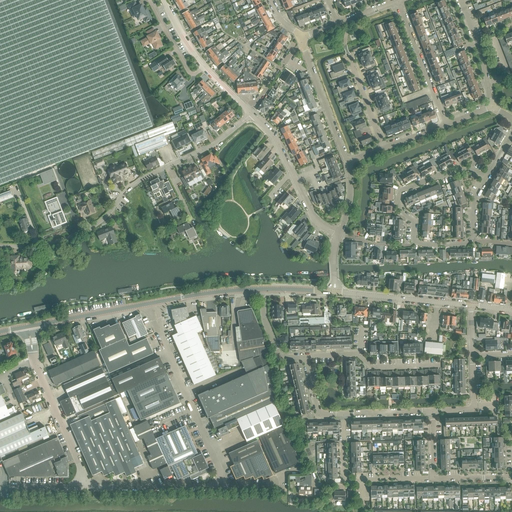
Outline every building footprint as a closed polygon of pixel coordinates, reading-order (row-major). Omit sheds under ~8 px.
[(0,0),(0,185),(153,127),(104,0),(0,0)] [(194,0),(190,0),(178,7),(181,11),(183,10),(184,11),(187,9),(187,8),(186,7),(190,5),(189,4),(195,1),(195,0),(194,0)] [(436,10),(436,11),(446,6),(445,4),(446,3),(445,0),(437,3),(438,6),(435,8),(436,10)] [(293,7),(291,2),(283,5),(286,10),(293,7)] [(135,3),(128,6),(132,14),(135,13),(138,20),(144,17),(146,22),(148,21),(149,21),(149,20),(152,19),(148,12),(145,13),(142,5),(137,8),(136,7),(137,6),(135,3)] [(263,7),(260,3),(254,7),(255,9),(246,13),(243,15),(244,17),(248,15),(263,7)] [(320,7),(317,8),(321,17),(326,15),(323,7),(322,5),(320,6),(320,7)] [(438,16),(441,14),(448,12),(447,9),(448,9),(447,6),(446,6),(436,11),(438,16)] [(254,15),(256,17),(265,12),(263,7),(248,15),(249,17),(254,15)] [(315,19),(321,17),(317,8),(312,10),(315,19)] [(189,11),(182,15),(185,19),(195,13),(198,11),(197,9),(194,11),(190,13),(189,11)] [(310,13),(307,14),(310,22),(315,19),(312,10),(312,9),(309,10),(310,13)] [(195,13),(185,19),(187,22),(197,17),(196,15),(200,12),(199,10),(198,11),(195,13)] [(506,10),(500,12),(503,20),(504,20),(506,19),(506,20),(509,18),(506,10)] [(440,21),(443,20),(450,17),(449,15),(450,14),(449,11),(448,12),(441,14),(441,15),(438,16),(440,21)] [(251,22),(252,24),(267,16),(265,12),(256,17),(257,19),(251,22)] [(500,12),(495,15),(497,22),(498,22),(500,21),(501,22),(504,20),(503,20),(500,12)] [(410,16),(413,21),(421,18),(423,18),(422,15),(419,16),(417,13),(410,16)] [(197,17),(187,22),(189,26),(204,18),(206,17),(204,14),(198,18),(197,17)] [(302,25),(304,24),(301,16),(301,14),(298,15),(299,17),(296,18),(296,19),(299,26),(299,27),(303,26),(302,25)] [(307,14),(301,16),(304,24),(310,22),(307,14)] [(495,15),(489,17),(492,24),(495,23),(495,24),(498,23),(498,22),(497,22),(495,15)] [(259,23),(260,25),(269,20),(267,16),(252,24),(254,25),(259,23)] [(443,27),(453,23),(452,23),(451,20),(453,20),(451,17),(450,17),(443,20),(445,23),(441,24),(442,27),(443,27)] [(493,25),(492,24),(489,17),(484,19),(486,26),(489,25),(489,26),(493,25)] [(204,18),(189,26),(191,30),(198,26),(201,24),(200,22),(205,20),(204,18)] [(216,18),(210,22),(210,23),(214,22),(216,26),(219,24),(216,18)] [(413,21),(415,27),(422,24),(424,24),(421,18),(413,21)] [(272,24),(269,20),(260,25),(259,26),(260,27),(259,28),(256,30),(257,32),(259,31),(272,24)] [(385,32),(395,28),(393,23),(391,23),(390,21),(381,24),(385,32)] [(445,32),(446,32),(455,29),(455,28),(454,26),(455,26),(454,22),(452,23),(453,23),(443,27),(445,32)] [(274,29),(272,24),(259,31),(261,34),(265,32),(265,31),(266,30),(267,32),(274,29)] [(415,27),(417,33),(424,30),(422,24),(415,27)] [(200,30),(194,34),(196,37),(206,32),(208,30),(207,28),(204,30),(203,28),(200,30)] [(397,34),(395,28),(388,31),(386,32),(388,38),(390,37),(397,34)] [(450,37),(457,34),(456,32),(457,31),(456,28),(455,28),(455,29),(446,32),(448,38),(450,37)] [(206,32),(196,37),(198,41),(208,36),(207,34),(211,31),(212,30),(211,29),(208,30),(206,32)] [(417,33),(419,38),(426,35),(429,34),(426,29),(424,30),(417,33)] [(152,43),(153,43),(156,49),(162,46),(159,40),(160,39),(157,32),(155,33),(153,30),(148,32),(150,36),(148,37),(149,38),(142,41),(144,45),(151,41),(152,43)] [(272,31),(270,32),(277,37),(285,42),(288,38),(287,38),(285,36),(282,34),(280,33),(278,33),(277,34),(272,31)] [(274,38),(273,40),(274,41),(283,46),(285,42),(277,37),(270,32),(268,34),(274,38)] [(399,40),(397,34),(390,37),(391,40),(388,41),(389,43),(399,40)] [(450,37),(452,42),(459,40),(458,37),(459,37),(458,34),(457,34),(450,37)] [(208,36),(198,41),(200,45),(210,39),(215,37),(214,35),(213,35),(209,38),(208,36)] [(419,38),(421,44),(428,41),(431,40),(430,37),(427,38),(426,35),(419,38)] [(210,39),(200,45),(203,49),(204,49),(205,51),(213,45),(211,41),(210,39)] [(460,39),(459,40),(452,42),(454,48),(461,46),(460,43),(461,43),(460,39)] [(273,40),(270,43),(272,44),(280,50),(283,46),(274,41),(273,40)] [(393,45),(394,48),(401,45),(399,40),(389,43),(390,46),(393,45)] [(421,44),(423,49),(430,47),(428,41),(421,44)] [(266,46),(269,48),(277,54),(280,50),(272,44),(270,43),(268,42),(266,46)] [(212,48),(206,53),(209,56),(222,45),(222,44),(221,43),(216,47),(215,46),(212,48)] [(222,45),(209,56),(211,60),(220,53),(219,51),(224,47),(222,45)] [(394,48),(396,54),(403,51),(401,45),(394,48)] [(266,52),(275,58),(277,54),(269,48),(268,50),(262,46),(261,48),(266,52)] [(423,49),(426,55),(435,51),(433,46),(430,47),(423,49)] [(359,59),(361,62),(371,58),(369,52),(371,52),(370,47),(361,51),(361,52),(360,52),(361,55),(360,56),(361,58),(359,59)] [(237,52),(233,55),(235,57),(238,55),(240,57),(243,54),(243,51),(241,48),(239,49),(237,52)] [(220,53),(211,60),(214,63),(228,52),(226,50),(222,54),(221,54),(220,53)] [(396,54),(398,59),(406,56),(403,51),(396,54)] [(426,55),(428,61),(435,58),(437,57),(435,51),(426,55)] [(457,54),(459,60),(466,57),(465,55),(466,54),(464,51),(457,54)] [(228,52),(214,63),(217,67),(223,62),(224,63),(227,61),(225,58),(230,54),(228,52)] [(251,53),(249,56),(252,58),(256,60),(268,68),(270,64),(264,60),(261,58),(260,59),(260,60),(255,56),(256,54),(252,52),(251,53)] [(272,62),(275,58),(266,52),(263,56),(266,58),(272,62)] [(167,60),(165,61),(163,58),(156,62),(156,61),(160,68),(160,67),(162,66),(166,71),(166,70),(169,68),(169,69),(173,67),(172,66),(175,64),(176,65),(176,64),(174,62),(175,62),(173,58),(172,59),(171,56),(171,57),(167,60),(167,59),(167,60)] [(397,60),(399,65),(400,65),(408,62),(406,56),(398,59),(397,60)] [(459,60),(461,66),(468,63),(467,60),(468,60),(467,57),(466,57),(459,60)] [(252,58),(250,60),(257,64),(257,65),(256,66),(259,68),(265,72),(268,68),(256,60),(252,58)] [(372,62),(371,58),(361,62),(362,65),(363,65),(364,67),(365,67),(366,70),(377,66),(375,61),(372,62)] [(428,61),(430,66),(437,63),(435,58),(428,61)] [(155,62),(149,66),(153,70),(158,67),(155,62)] [(401,67),(403,70),(410,68),(408,62),(400,65),(399,65),(400,68),(401,67)] [(461,66),(463,71),(470,69),(470,68),(469,66),(470,65),(469,62),(468,63),(461,66)] [(225,65),(220,70),(224,74),(223,73),(224,72),(231,65),(230,63),(227,66),(225,65)] [(430,66),(432,72),(439,69),(437,63),(430,66)] [(238,71),(229,80),(233,83),(233,82),(236,80),(238,77),(239,76),(237,75),(239,73),(245,67),(245,64),(243,66),(239,69),(238,71)] [(250,64),(249,67),(263,76),(265,72),(259,68),(256,66),(255,65),(254,67),(250,64)] [(345,70),(342,64),(333,67),(334,72),(330,74),(332,79),(343,75),(342,71),(345,70)] [(224,72),(223,73),(224,74),(226,77),(234,68),(233,66),(231,65),(224,72)] [(249,67),(246,65),(246,68),(247,69),(252,72),(252,71),(255,73),(254,75),(260,79),(263,76),(249,67)] [(234,68),(226,77),(229,80),(238,71),(239,69),(236,66),(234,68)] [(403,70),(405,76),(412,73),(410,68),(403,70)] [(463,71),(465,77),(472,74),(471,71),(472,71),(471,68),(470,68),(470,69),(463,71)] [(432,72),(434,77),(444,74),(443,72),(441,71),(440,72),(439,69),(432,72)] [(367,80),(369,83),(379,80),(378,76),(380,75),(378,70),(374,71),(373,70),(367,73),(369,77),(368,77),(369,80),(367,80)] [(282,79),(282,80),(288,85),(288,84),(292,86),(297,79),(294,77),(293,77),(294,76),(287,72),(283,79),(282,79)] [(296,74),(301,88),(308,85),(306,79),(305,80),(302,72),(299,73),(296,74)] [(403,77),(405,82),(414,79),(412,73),(405,76),(403,77)] [(467,82),(468,82),(475,80),(474,79),(474,77),(475,77),(473,73),(472,74),(465,77),(467,80),(465,80),(466,83),(467,82)] [(177,74),(169,83),(172,85),(171,86),(174,88),(177,90),(178,89),(180,91),(185,86),(183,84),(185,82),(182,80),(183,79),(180,76),(179,77),(177,74)] [(254,77),(248,74),(249,83),(250,83),(251,94),(255,93),(258,92),(257,89),(259,89),(258,86),(257,86),(257,83),(257,82),(255,83),(254,81),(252,80),(254,77)] [(445,76),(444,74),(434,77),(436,83),(440,82),(440,84),(444,82),(443,80),(442,77),(445,76)] [(340,86),(336,88),(339,93),(346,90),(345,88),(351,86),(348,79),(346,80),(345,78),(340,79),(341,82),(339,83),(340,86)] [(405,82),(407,88),(416,84),(414,79),(405,82)] [(468,82),(470,88),(477,85),(476,83),(477,82),(475,79),(474,79),(475,80),(468,82)] [(195,95),(196,94),(206,83),(203,80),(196,87),(198,88),(196,90),(196,89),(193,92),(195,95)] [(381,85),(379,80),(369,83),(370,87),(371,86),(372,89),(373,88),(374,91),(380,89),(379,86),(381,85)] [(201,94),(202,94),(209,86),(206,83),(196,94),(198,96),(200,93),(202,90),(204,91),(201,94)] [(237,88),(236,88),(236,91),(237,91),(238,95),(241,94),(241,95),(246,94),(244,83),(236,83),(237,88)] [(419,90),(416,84),(407,88),(408,91),(410,90),(411,93),(419,90)] [(299,89),(301,94),(310,91),(308,85),(301,88),(302,88),(299,89)] [(470,88),(472,93),(479,91),(478,88),(479,88),(478,85),(477,85),(470,88)] [(213,90),(209,86),(202,94),(203,95),(200,99),(202,101),(213,90)] [(265,99),(257,110),(261,113),(261,112),(265,115),(270,107),(271,108),(273,104),(276,100),(275,100),(273,98),(272,98),(274,96),(277,92),(272,89),(268,95),(270,96),(267,100),(265,99)] [(216,93),(213,90),(202,101),(204,103),(207,99),(208,101),(216,93)] [(346,90),(339,93),(341,99),(343,98),(346,104),(347,104),(353,102),(353,101),(354,101),(353,98),(355,97),(353,91),(347,93),(346,90)] [(457,94),(454,95),(457,102),(463,100),(460,93),(459,90),(456,91),(457,94)] [(480,90),(479,91),(472,93),(474,99),(481,97),(480,94),(481,94),(480,90)] [(301,95),(303,100),(313,96),(310,91),(301,94),(301,95)] [(375,102),(377,105),(387,101),(386,97),(388,97),(386,91),(376,95),(377,98),(376,99),(377,101),(375,102)] [(451,104),(448,96),(448,95),(441,97),(444,105),(445,105),(446,107),(446,106),(446,107),(449,106),(449,105),(451,104)] [(457,102),(454,95),(451,96),(451,95),(448,96),(451,104),(457,102)] [(303,100),(305,105),(315,102),(313,96),(303,100)] [(388,105),(387,101),(377,105),(378,108),(379,108),(380,110),(381,110),(382,113),(393,109),(391,104),(388,105)] [(184,105),(186,111),(194,108),(191,102),(184,105)] [(305,112),(306,114),(313,112),(312,110),(317,108),(315,102),(305,105),(305,106),(307,112),(305,112)] [(361,109),(360,106),(358,106),(357,104),(354,105),(353,102),(346,104),(347,108),(349,107),(352,115),(353,115),(353,116),(358,114),(358,113),(361,112),(360,110),(361,109)] [(223,107),(221,109),(230,119),(231,118),(232,118),(234,117),(234,116),(229,109),(227,111),(223,107)] [(428,113),(427,113),(430,120),(436,118),(433,111),(430,112),(428,107),(426,108),(428,113)] [(194,108),(187,111),(189,116),(196,114),(194,108)] [(274,122),(283,111),(279,108),(278,110),(274,115),(274,116),(271,120),(274,122)] [(228,121),(230,119),(221,109),(219,110),(223,114),(220,117),(225,123),(226,122),(226,123),(227,122),(228,121)] [(287,115),(283,111),(274,122),(277,125),(279,122),(281,120),(282,121),(286,115),(287,115)] [(313,122),(319,120),(317,114),(314,115),(313,112),(306,114),(307,118),(311,117),(313,122)] [(209,114),(211,117),(220,127),(222,126),(224,125),(224,124),(219,117),(217,119),(211,113),(209,114)] [(427,113),(422,115),(424,122),(430,120),(427,113)] [(421,114),(415,116),(418,122),(418,124),(424,122),(422,115),(421,114)] [(413,127),(418,124),(418,122),(415,116),(415,115),(407,118),(409,125),(412,124),(413,127)] [(202,123),(195,127),(196,128),(197,131),(198,133),(201,140),(204,139),(204,140),(206,139),(206,138),(207,138),(205,134),(207,133),(205,128),(208,127),(207,125),(203,116),(199,117),(202,123)] [(218,129),(220,127),(211,117),(210,118),(213,122),(210,125),(216,131),(216,130),(217,131),(219,129),(218,129)] [(410,128),(409,125),(407,118),(406,117),(400,119),(401,122),(404,129),(406,128),(406,129),(410,128)] [(354,132),(355,136),(361,134),(359,130),(366,127),(365,123),(364,123),(364,122),(363,121),(364,121),(363,119),(356,122),(353,123),(356,131),(354,132)] [(173,123),(173,122),(147,132),(150,139),(135,145),(139,155),(168,145),(165,136),(176,132),(173,123)] [(401,122),(396,124),(399,132),(402,131),(402,130),(404,129),(401,122)] [(391,134),(393,133),(390,126),(389,124),(383,126),(385,131),(384,131),(386,134),(387,136),(391,135),(391,134)] [(396,124),(390,126),(393,133),(395,133),(399,132),(396,124)] [(281,129),(283,135),(290,132),(289,129),(291,128),(289,125),(287,126),(281,129)] [(313,129),(315,134),(323,131),(321,125),(315,128),(313,129)] [(495,132),(493,136),(502,141),(505,136),(501,133),(503,131),(499,128),(495,129),(494,131),(495,132)] [(197,131),(191,134),(192,136),(196,143),(197,143),(199,142),(201,140),(198,133),(197,131)] [(147,132),(92,153),(95,160),(135,145),(150,139),(147,132)] [(283,135),(286,140),(292,137),(294,137),(296,135),(295,133),(291,135),(290,132),(283,135)] [(362,137),(361,134),(355,136),(357,140),(360,139),(362,146),(372,142),(371,139),(371,138),(370,137),(370,136),(369,135),(362,137)] [(184,145),(190,142),(187,135),(173,141),(174,144),(176,143),(178,146),(183,143),(184,145)] [(318,143),(318,145),(328,141),(325,136),(319,138),(320,142),(318,143)] [(489,138),(488,141),(489,144),(491,148),(494,146),(495,144),(499,146),(502,141),(493,136),(491,140),(489,138)] [(286,140),(288,146),(295,142),(294,140),(295,139),(294,137),(292,137),(286,140)] [(483,142),(478,145),(483,153),(489,150),(486,145),(489,144),(488,141),(486,138),(482,140),(483,142)] [(288,146),(291,151),(297,148),(295,142),(288,146)] [(463,150),(460,152),(465,160),(470,157),(468,152),(470,151),(469,148),(467,145),(464,147),(465,148),(463,149),(463,150)] [(471,146),(469,148),(470,151),(472,153),(475,152),(477,156),(483,153),(478,145),(475,147),(474,145),(471,146)] [(260,149),(260,148),(258,147),(255,150),(254,150),(254,151),(253,151),(253,152),(252,153),(260,160),(259,162),(270,150),(265,146),(261,151),(260,150),(260,149)] [(293,156),(295,155),(300,153),(301,152),(299,147),(297,148),(291,151),(293,156)] [(295,155),(297,161),(304,158),(304,157),(306,157),(303,151),(301,152),(300,153),(295,155)] [(459,163),(465,160),(460,152),(454,155),(453,153),(452,151),(450,152),(453,158),(454,161),(457,159),(459,163)] [(156,159),(159,157),(157,152),(151,154),(153,157),(145,161),(148,169),(156,165),(155,165),(158,163),(156,159)] [(450,160),(453,158),(450,152),(449,153),(446,154),(447,156),(442,159),(447,167),(453,164),(450,160)] [(270,153),(257,167),(261,171),(259,173),(262,175),(263,175),(264,174),(273,164),(269,160),(273,156),(270,153)] [(204,162),(201,164),(205,171),(207,175),(211,173),(209,169),(215,166),(220,163),(216,156),(213,158),(211,155),(203,160),(204,162)] [(326,168),(329,167),(336,164),(334,158),(333,158),(333,156),(318,161),(319,165),(324,163),(326,168)] [(304,158),(297,161),(300,166),(308,162),(306,157),(304,157),(304,158)] [(433,158),(431,160),(435,165),(436,168),(439,166),(441,171),(447,167),(442,159),(436,162),(435,160),(435,161),(433,158)] [(432,167),(435,165),(431,160),(428,161),(423,164),(424,166),(429,175),(434,171),(432,167)] [(110,168),(111,169),(108,170),(111,178),(114,184),(121,181),(119,175),(123,173),(124,174),(125,175),(126,175),(127,174),(128,173),(127,172),(128,171),(125,163),(115,167),(114,166),(113,166),(112,166),(111,167),(110,168)] [(329,167),(331,173),(339,170),(336,164),(329,167)] [(502,165),(499,170),(506,174),(510,176),(511,174),(507,171),(509,169),(502,165)] [(184,177),(181,178),(186,188),(188,187),(189,186),(187,183),(201,176),(203,179),(205,178),(201,171),(199,171),(196,166),(192,168),(191,166),(181,171),(182,172),(184,177)] [(423,178),(429,175),(424,166),(422,168),(421,166),(417,167),(415,169),(417,173),(416,173),(418,175),(421,173),(423,178)] [(410,172),(406,174),(411,182),(416,179),(414,174),(416,173),(417,173),(415,169),(413,167),(410,169),(408,170),(410,172)] [(276,181),(282,174),(276,169),(273,173),(270,171),(263,179),(268,183),(269,181),(273,185),(276,181)] [(53,170),(40,174),(44,185),(57,180),(53,170)] [(341,176),(339,170),(331,173),(333,178),(326,181),(327,184),(335,181),(335,179),(341,176)] [(499,170),(496,176),(503,179),(507,182),(508,179),(504,177),(506,174),(499,170)] [(394,177),(396,177),(396,176),(393,171),(390,172),(389,174),(380,174),(379,183),(392,183),(392,177),(394,177)] [(405,185),(411,182),(406,174),(401,177),(399,175),(396,176),(396,177),(399,182),(402,180),(405,185)] [(496,176),(493,181),(500,185),(503,179),(496,176)] [(158,178),(150,182),(152,185),(151,186),(153,190),(154,190),(157,197),(160,195),(162,198),(164,203),(169,201),(166,196),(165,194),(169,192),(169,191),(171,194),(173,198),(176,197),(176,196),(174,192),(172,189),(168,181),(165,183),(163,180),(160,181),(158,178)] [(337,185),(338,187),(339,187),(340,190),(343,189),(340,181),(334,183),(335,186),(337,185)] [(452,189),(460,186),(457,181),(450,184),(448,185),(450,190),(452,189)] [(493,181),(490,186),(497,190),(500,185),(493,181)] [(382,190),(382,195),(392,195),(393,189),(388,189),(388,186),(380,185),(380,190),(382,190)] [(433,188),(436,195),(437,197),(443,195),(442,193),(439,185),(433,188)] [(452,189),(454,195),(462,192),(460,186),(452,189)] [(490,186),(487,191),(494,195),(497,190),(490,186)] [(203,194),(206,197),(212,190),(211,189),(208,187),(203,194)] [(334,189),(334,190),(337,198),(342,196),(340,190),(339,187),(338,187),(334,189)] [(433,188),(428,190),(431,197),(432,200),(437,198),(437,197),(436,195),(433,188)] [(318,205),(323,203),(320,196),(319,194),(315,196),(314,194),(316,193),(315,190),(309,193),(314,203),(317,202),(318,205)] [(329,192),(330,194),(333,202),(338,200),(337,198),(334,190),(329,192)] [(428,190),(422,192),(425,200),(431,197),(428,190)] [(10,191),(0,194),(0,202),(13,198),(10,191)] [(496,196),(494,195),(487,191),(484,197),(491,201),(493,202),(496,196)] [(422,192),(416,194),(419,202),(420,202),(425,200),(422,192)] [(464,198),(462,192),(454,195),(457,201),(464,198)] [(413,196),(411,196),(414,204),(415,206),(420,203),(420,202),(419,202),(416,194),(416,193),(412,194),(413,196)] [(325,194),(320,196),(323,203),(324,205),(328,204),(325,196),(325,194)] [(330,194),(325,196),(328,204),(329,205),(334,203),(333,202),(330,194)] [(293,201),(294,200),(289,196),(288,197),(287,196),(286,197),(284,195),(277,203),(280,206),(283,203),(288,207),(293,202),(293,201)] [(380,199),(379,203),(387,204),(387,201),(392,201),(392,195),(382,195),(382,199),(380,199)] [(408,206),(414,204),(411,196),(410,195),(407,196),(407,198),(405,199),(406,200),(404,201),(406,207),(408,206)] [(51,201),(46,203),(47,205),(49,211),(51,215),(52,215),(55,221),(53,222),(54,227),(60,225),(61,225),(63,224),(64,224),(63,223),(66,222),(63,214),(60,206),(57,197),(51,200),(51,201)] [(465,200),(464,198),(457,201),(455,201),(457,207),(456,207),(456,208),(462,208),(467,208),(465,204),(466,203),(467,202),(466,200),(465,200)] [(83,204),(78,206),(81,211),(85,210),(87,215),(95,212),(93,208),(94,208),(94,207),(93,205),(92,204),(90,200),(82,203),(83,204)] [(174,218),(181,215),(178,207),(175,208),(172,203),(162,208),(164,214),(170,211),(174,218)] [(387,207),(387,204),(379,203),(379,208),(381,208),(381,213),(392,213),(392,207),(387,207)] [(293,220),(300,212),(295,208),(289,215),(286,213),(281,218),(287,223),(289,225),(293,220)] [(23,233),(30,230),(29,226),(30,226),(26,216),(19,218),(23,233)] [(392,226),(394,226),(403,226),(404,221),(401,221),(402,217),(392,217),(392,220),(392,226)] [(190,240),(197,236),(193,228),(191,229),(188,223),(177,229),(180,234),(186,231),(190,240)] [(290,235),(293,233),(299,238),(307,228),(301,223),(297,228),(293,225),(287,233),(290,235)] [(369,236),(375,236),(376,227),(375,227),(375,224),(370,224),(367,224),(367,231),(370,231),(369,236)] [(376,227),(375,236),(381,237),(381,232),(384,233),(385,231),(387,231),(387,228),(385,228),(385,226),(381,225),(376,225),(376,227)] [(110,245),(118,242),(115,235),(112,227),(98,233),(100,240),(107,237),(110,245)] [(403,238),(403,232),(394,232),(392,232),(391,237),(391,240),(400,241),(400,238),(403,238)] [(306,234),(302,239),(305,242),(305,243),(307,244),(305,247),(306,247),(306,248),(306,249),(307,250),(307,251),(307,252),(307,253),(310,254),(311,252),(314,254),(317,249),(320,250),(321,243),(316,241),(315,243),(312,242),(315,237),(311,235),(310,236),(306,234)] [(350,243),(346,243),(346,250),(355,251),(357,251),(357,248),(357,243),(357,242),(355,242),(350,242),(350,243)] [(496,247),(496,255),(499,255),(498,258),(503,258),(503,255),(507,255),(511,255),(511,250),(511,247),(508,248),(508,247),(496,247)] [(482,258),(493,258),(493,255),(492,255),(492,249),(481,250),(482,258)] [(345,255),(344,256),(344,257),(345,258),(346,258),(347,258),(347,260),(350,260),(355,260),(355,252),(361,252),(361,251),(357,251),(355,251),(346,250),(346,255),(345,255)] [(372,253),(371,260),(374,260),(380,261),(380,259),(379,259),(380,251),(375,250),(374,253),(372,253)] [(408,251),(408,258),(414,258),(414,262),(417,262),(417,253),(415,253),(415,251),(413,251),(413,250),(408,250),(408,251)] [(472,250),(461,250),(461,256),(472,255),(472,257),(472,259),(476,259),(478,259),(478,253),(476,253),(472,253),(472,250)] [(398,257),(398,263),(400,263),(400,261),(406,260),(406,258),(408,258),(408,251),(400,251),(400,257),(398,257)] [(418,253),(417,253),(417,262),(420,262),(420,257),(426,257),(426,251),(418,251),(418,253)] [(433,251),(426,251),(426,257),(426,258),(426,262),(428,262),(428,258),(435,258),(435,254),(433,254),(433,251)] [(384,255),(384,263),(387,263),(387,260),(396,260),(396,263),(398,263),(398,257),(398,255),(396,255),(396,252),(386,252),(386,255),(384,255)] [(27,268),(31,268),(30,258),(19,258),(19,257),(12,257),(12,269),(11,269),(11,273),(20,272),(19,267),(27,267),(27,268)] [(496,276),(490,275),(482,274),(481,282),(495,284),(495,288),(503,289),(505,274),(497,273),(496,276)] [(361,286),(366,286),(367,277),(366,277),(363,277),(363,275),(358,274),(358,275),(358,277),(358,278),(357,285),(361,285),(361,286)] [(366,275),(366,277),(367,277),(366,286),(373,287),(377,287),(378,279),(374,278),(370,278),(370,275),(366,275)] [(402,287),(403,277),(397,277),(396,280),(390,280),(389,290),(397,290),(398,287),(402,287)] [(417,291),(418,281),(412,280),(411,284),(405,283),(404,292),(413,293),(414,291),(417,291)] [(313,304),(312,305),(311,305),(311,306),(302,306),(302,313),(318,313),(318,305),(316,305),(315,304),(314,304),(313,304)] [(277,306),(272,306),(272,315),(272,319),(280,319),(283,319),(283,311),(281,311),(281,306),(277,306)] [(344,322),(352,322),(351,315),(347,315),(347,316),(346,316),(345,308),(342,308),(342,306),(337,306),(338,316),(341,316),(341,318),(343,318),(343,319),(344,319),(344,322)] [(187,307),(171,310),(173,320),(174,320),(175,325),(174,325),(178,334),(172,336),(175,344),(178,349),(194,385),(216,375),(204,348),(197,333),(203,330),(198,321),(197,317),(196,316),(187,320),(186,317),(188,317),(189,317),(187,307)] [(222,318),(224,317),(225,317),(225,318),(229,318),(229,317),(229,307),(221,307),(221,317),(222,317),(222,318)] [(206,309),(200,309),(201,315),(202,319),(207,343),(208,346),(208,347),(211,352),(220,352),(219,336),(217,336),(216,313),(206,313),(206,309)] [(242,342),(237,343),(238,351),(240,362),(241,362),(243,367),(260,361),(258,356),(266,354),(270,352),(251,309),(238,311),(237,313),(239,327),(242,342)] [(372,312),(372,313),(373,313),(373,315),(376,316),(376,318),(378,318),(377,323),(377,325),(381,325),(382,316),(380,316),(381,310),(373,309),(373,312),(372,312)] [(389,314),(388,326),(389,326),(391,325),(391,323),(399,324),(399,318),(395,317),(396,312),(391,311),(390,314),(389,314)] [(288,326),(331,324),(331,314),(328,315),(328,313),(324,313),(324,318),(299,319),(299,320),(288,321),(288,326)] [(416,314),(410,313),(409,321),(416,321),(416,323),(418,324),(419,316),(416,316),(416,314)] [(135,317),(122,323),(129,338),(136,335),(137,339),(148,334),(141,320),(142,319),(140,314),(135,316),(135,317)] [(482,328),(486,328),(487,319),(480,318),(480,321),(476,321),(476,328),(482,329),(482,328)] [(493,320),(487,319),(486,328),(489,329),(489,330),(497,331),(498,323),(493,323),(493,320)] [(501,329),(501,333),(505,333),(505,338),(506,339),(510,339),(510,338),(511,332),(508,332),(509,322),(502,322),(501,329)] [(101,328),(94,330),(102,349),(100,350),(99,350),(109,374),(110,373),(113,372),(154,354),(147,338),(130,346),(120,323),(111,327),(110,326),(101,329),(101,328)] [(77,327),(73,329),(77,340),(78,340),(86,337),(81,325),(77,327)] [(65,349),(70,347),(63,333),(59,335),(60,336),(53,338),(56,346),(63,343),(65,349)] [(276,338),(278,342),(279,344),(288,344),(288,335),(282,335),(282,338),(276,338)] [(500,341),(503,341),(503,338),(500,338),(500,337),(494,338),(494,341),(486,342),(486,349),(497,349),(496,344),(501,344),(500,341)] [(83,353),(88,351),(84,341),(79,343),(83,353)] [(370,355),(379,355),(379,342),(379,341),(378,341),(376,342),(373,343),(372,344),(370,344),(369,351),(370,351),(370,355)] [(388,342),(379,342),(379,355),(389,354),(388,342)] [(398,342),(388,342),(389,354),(395,354),(395,351),(398,351),(398,342)] [(419,342),(414,342),(414,353),(420,353),(420,352),(423,352),(423,344),(419,344),(419,342)] [(442,355),(443,344),(425,342),(424,353),(442,355)] [(18,359),(16,354),(17,354),(13,343),(11,344),(11,343),(8,344),(8,345),(5,347),(8,354),(6,355),(10,363),(18,359)] [(49,356),(54,353),(50,343),(44,345),(49,356)] [(403,344),(400,344),(400,353),(403,352),(403,354),(409,354),(408,343),(403,343),(403,344)] [(66,363),(63,364),(49,371),(55,385),(101,366),(94,351),(66,363)] [(269,365),(266,354),(258,356),(260,361),(263,368),(268,365),(269,365)] [(52,366),(58,363),(55,357),(50,360),(52,366)] [(128,372),(107,381),(114,397),(127,391),(140,421),(180,404),(180,403),(167,372),(161,358),(160,358),(128,372)] [(215,429),(218,428),(224,425),(273,403),(276,402),(268,365),(263,368),(260,361),(243,367),(247,375),(224,385),(199,396),(209,418),(210,417),(215,429)] [(288,369),(288,372),(288,373),(291,372),(293,379),(290,379),(291,382),(294,382),(295,388),(292,389),(293,392),(296,392),(298,398),(295,399),(296,402),(298,402),(300,408),(297,409),(298,412),(301,412),(302,415),(299,416),(299,418),(308,417),(307,414),(311,413),(301,372),(299,363),(295,364),(294,361),(286,363),(287,366),(290,365),(291,368),(288,369)] [(500,361),(494,362),(494,372),(500,372),(500,373),(503,373),(503,366),(500,366),(500,361)] [(503,366),(503,373),(503,374),(506,374),(506,371),(511,371),(511,361),(506,361),(506,366),(503,366)] [(489,372),(494,372),(494,362),(488,362),(488,366),(485,367),(486,374),(489,374),(489,372)] [(67,417),(114,397),(102,369),(64,385),(69,398),(60,402),(67,417)] [(16,379),(12,381),(14,387),(14,386),(16,390),(21,387),(19,384),(20,384),(19,381),(28,377),(26,372),(25,370),(21,372),(14,375),(16,379)] [(1,396),(6,394),(2,385),(0,385),(0,420),(10,416),(1,396)] [(16,390),(14,390),(20,404),(27,401),(24,394),(21,389),(21,387),(16,390)] [(38,391),(27,396),(30,403),(36,400),(37,402),(41,400),(40,398),(41,398),(38,391)] [(135,468),(144,464),(122,414),(115,400),(78,416),(80,421),(70,425),(93,476),(102,472),(104,475),(113,471),(115,476),(124,471),(126,476),(136,472),(135,468)] [(259,436),(259,437),(284,426),(283,424),(273,403),(224,425),(218,428),(220,432),(217,434),(219,438),(230,433),(229,431),(239,426),(246,442),(259,436)] [(0,461),(2,461),(0,457),(49,435),(45,427),(30,434),(22,414),(0,423),(0,461)] [(497,436),(499,436),(499,424),(497,424),(496,417),(445,419),(445,426),(443,426),(444,438),(446,438),(445,428),(449,428),(449,431),(452,431),(452,428),(459,427),(459,430),(463,430),(462,427),(469,427),(469,430),(473,430),(473,427),(480,427),(480,430),(483,430),(483,427),(490,426),(490,429),(493,429),(493,426),(497,426),(497,436)] [(421,419),(417,419),(418,431),(423,431),(423,429),(423,426),(426,426),(426,420),(421,420),(421,419)] [(143,439),(147,447),(157,442),(147,421),(134,427),(140,440),(143,439)] [(351,431),(356,431),(356,421),(353,421),(353,422),(348,422),(348,428),(351,428),(351,431)] [(335,422),(332,422),(333,434),(338,434),(339,434),(339,429),(341,429),(340,422),(335,422)] [(185,426),(156,439),(157,442),(167,464),(167,463),(169,467),(171,466),(182,461),(198,454),(185,426)] [(259,437),(268,458),(293,447),(284,426),(259,437)] [(64,453),(58,438),(3,462),(9,477),(10,477),(23,476),(22,477),(36,477),(55,477),(55,478),(56,478),(56,477),(67,477),(68,472),(66,468),(67,467),(66,465),(66,464),(73,461),(70,455),(69,456),(67,452),(64,453)] [(257,441),(229,454),(234,465),(230,467),(230,468),(236,480),(243,476),(245,480),(249,478),(251,481),(254,479),(254,480),(262,477),(264,480),(273,476),(258,441),(257,441)] [(167,464),(157,442),(147,447),(151,455),(147,456),(153,470),(167,464)] [(300,463),(293,447),(268,458),(275,473),(300,463)] [(197,477),(208,472),(206,469),(208,468),(201,452),(189,457),(171,466),(177,479),(182,477),(183,479),(189,476),(191,480),(197,477)] [(168,477),(172,476),(168,466),(160,470),(163,478),(167,476),(168,477)] [(299,483),(299,494),(305,494),(305,495),(311,495),(312,487),(311,487),(311,475),(307,476),(305,477),(305,481),(299,483)] [(332,499),(334,499),(334,500),(345,500),(345,492),(341,492),(339,492),(334,492),(332,492),(332,499)]
